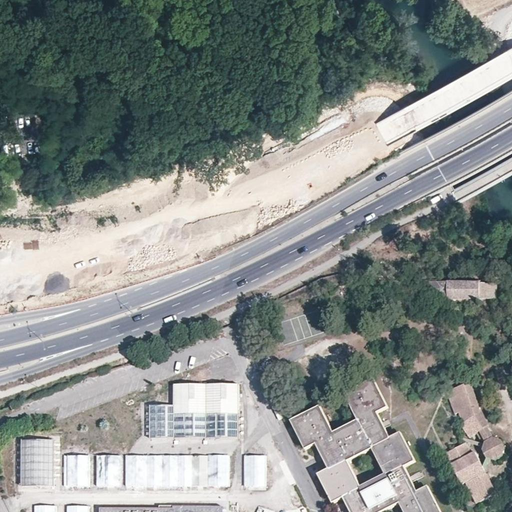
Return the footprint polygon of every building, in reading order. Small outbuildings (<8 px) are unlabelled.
[(496,284),(449,281),(449,299),(486,299),(497,299),(496,284)] [(323,323),(315,325),(320,339),(328,336),(323,323)] [(357,338),(344,343),(355,371),(368,364),(357,338)] [(368,338),(361,342),(366,355),(374,352),(368,338)] [(282,341),(275,342),(277,351),(284,350),(283,341),(282,341)] [(342,345),(332,349),(341,373),(351,369),(342,345)] [(323,353),(313,357),(322,380),(332,377),(323,353)] [(309,359),(296,364),(307,391),(319,386),(309,359)] [(373,379),(346,394),(359,420),(334,433),(320,407),(293,421),(306,448),(317,443),(331,469),(320,475),(334,501),(345,496),(353,511),(381,511),(401,503),(406,511),(441,511),(429,489),(418,493),(405,467),(415,461),(401,434),(391,439),(377,412),(388,407),(373,379)] [(174,438),(239,439),(240,385),(175,384),(174,438)] [(471,384),(454,390),(462,413),(467,411),(470,417),(471,416),(479,434),(483,443),(482,451),(487,458),(494,460),(503,456),(506,449),(503,441),(494,438),(488,426),(489,426),(483,411),(481,411),(471,384)] [(151,438),(174,438),(175,405),(151,405),(151,438)] [(23,486),(55,487),(55,440),(24,440),(23,486)] [(466,443),(448,453),(463,484),(467,482),(477,503),(496,493),(476,452),(472,454),(466,443)] [(97,456),(98,487),(122,487),(121,455),(97,456)] [(69,487),(89,487),(89,456),(69,456),(69,487)] [(229,485),(229,456),(127,456),(126,485),(229,485)] [(266,456),(245,456),(245,486),(266,486),(266,456)]
